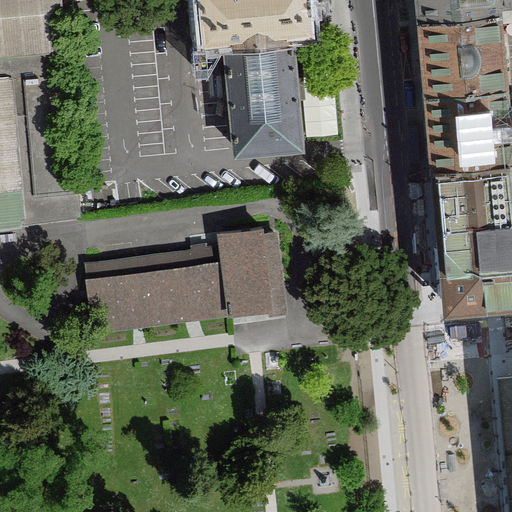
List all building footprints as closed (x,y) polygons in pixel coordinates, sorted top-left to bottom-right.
[(0,0),(0,53),(68,47),(63,0),(0,0)] [(308,0),(204,0),(208,36),(227,35),(237,148),(302,142),(291,28),(311,27),(308,0)] [(499,0),(419,0),(420,12),(500,5),(499,0)] [(506,79),(500,5),(420,12),(427,86),(506,79)] [(70,68),(68,47),(0,53),(0,72),(14,71),(14,74),(24,73),(70,68)] [(70,68),(24,73),(35,195),(79,191),(84,190),(73,67),(70,68)] [(14,71),(0,72),(0,225),(24,223),(23,217),(28,214),(14,74),(14,71)] [(35,195),(24,73),(14,74),(28,214),(23,217),(24,223),(82,216),(79,191),(35,195)] [(511,155),(511,137),(506,79),(427,86),(434,162),(511,155)] [(511,155),(434,162),(446,301),(491,298),(511,295),(511,155)] [(221,228),(223,242),(225,257),(232,313),(270,308),(276,308),(266,230),(265,222),(221,228)] [(279,228),(266,230),(276,308),(270,308),(270,314),(289,311),(279,228)] [(87,275),(225,257),(223,242),(84,260),(87,275)] [(225,257),(87,275),(95,333),(220,315),(232,313),(225,257)] [(511,511),(511,372),(498,374),(510,511),(511,511)]
